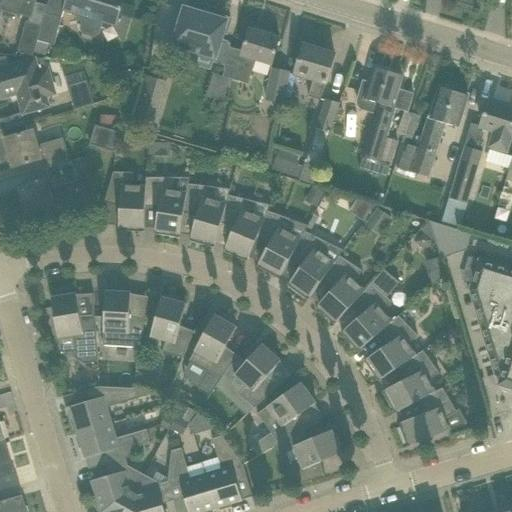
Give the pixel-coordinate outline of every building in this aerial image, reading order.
[(1,0),(0,4),(0,9),(31,19),(36,0),(1,0)] [(82,22),(80,29),(83,34),(93,37),(98,34),(102,22),(115,26),(123,0),(66,0),(64,10),(77,15),(76,20),(82,22)] [(185,9),(174,44),(215,57),(223,32),(227,33),(231,20),(212,14),(211,17),(185,9)] [(44,13),(41,24),(42,24),(37,40),(54,44),(61,17),(44,13)] [(42,24),(41,24),(26,20),(17,51),(33,55),(37,40),(42,24)] [(229,47),(226,57),(228,57),(226,65),(224,65),(223,77),(230,79),(248,84),(255,60),(271,65),(279,38),(250,29),(243,51),(229,47)] [(312,80),(308,95),(320,99),(324,84),(326,84),(334,55),(303,46),(294,75),(312,80)] [(48,97),(57,94),(48,66),(46,67),(43,59),(36,58),(0,68),(0,99),(17,94),(23,114),(50,106),(48,97)] [(264,100),(284,103),(290,71),(270,67),(264,100)] [(373,113),(360,156),(370,159),(366,170),(387,176),(398,140),(386,137),(395,108),(408,112),(414,94),(398,89),(402,75),(375,67),(370,83),(363,80),(356,102),(357,106),(360,109),(373,113)] [(130,70),(118,73),(122,89),(134,86),(130,70)] [(147,74),(132,124),(157,131),(172,81),(147,74)] [(67,86),(74,110),(93,104),(86,80),(67,86)] [(398,168),(429,177),(445,123),(457,127),(467,95),(440,87),(436,101),(433,100),(419,148),(408,145),(406,152),(403,151),(398,168)] [(318,165),(328,132),(329,133),(339,103),(325,98),(316,127),(306,160),(305,160),(303,165),(299,178),(298,179),(315,185),(321,165),(318,165)] [(492,132),(487,147),(506,153),(511,133),(511,108),(488,102),(480,128),(492,132)] [(100,112),(98,123),(119,127),(121,116),(100,112)] [(89,144),(115,152),(121,132),(95,125),(89,144)] [(40,160),(42,169),(70,161),(63,138),(38,145),(34,130),(4,139),(12,168),(40,160)] [(282,136),(279,144),(288,147),(291,139),(282,136)] [(448,197),(467,203),(483,151),(464,145),(448,197)] [(71,161),(70,161),(42,169),(45,179),(18,187),(26,215),(55,207),(49,188),(77,179),(71,161)] [(330,171),(323,178),(331,185),(338,178),(330,171)] [(144,232),(145,207),(146,186),(132,186),(133,173),(113,172),(104,202),(120,206),(119,231),(144,232)] [(179,238),(183,213),(186,193),(173,191),(173,178),(146,178),(146,186),(145,207),(159,207),(154,234),(179,238)] [(214,248),(221,223),(226,204),(213,200),(215,187),(188,184),(186,193),(183,213),(197,215),(190,241),(214,248)] [(312,185),(304,200),(316,207),(324,192),(312,185)] [(247,262),(257,238),(264,219),(252,214),(255,201),(228,195),(226,204),(221,223),(234,227),(224,252),(247,262)] [(365,225),(378,235),(391,217),(377,207),(365,225)] [(279,279),(291,257),(300,239),(289,233),(293,220),(268,211),(264,219),(257,238),(270,243),(257,267),(279,279)] [(314,213),(305,231),(309,233),(318,216),(314,213)] [(457,254),(464,232),(429,221),(441,259),(457,254)] [(308,300),(323,279),(334,263),(323,255),(329,243),(309,233),(305,231),(300,239),(291,257),(303,263),(287,285),(308,300)] [(415,242),(424,249),(431,241),(423,234),(415,242)] [(334,325),(351,306),(365,291),(355,282),(362,271),(339,256),(334,263),(323,279),(334,287),(316,308),(334,325)] [(511,269),(479,259),(471,284),(469,284),(467,289),(470,289),(469,290),(473,291),(471,296),(499,388),(511,391),(511,388),(511,269)] [(358,352),(377,335),(392,322),(383,312),(392,301),(387,298),(399,283),(384,270),(365,291),(351,306),(362,315),(341,333),(358,352)] [(125,292),(125,289),(112,288),(112,292),(106,291),(103,344),(140,346),(145,318),(130,315),(131,293),(125,292)] [(51,298),(56,324),(58,338),(73,336),(77,354),(81,357),(87,356),(88,364),(98,362),(95,315),(80,316),(76,293),(70,294),(69,291),(57,293),(57,297),(51,298)] [(162,351),(183,357),(193,331),(180,326),(186,304),(180,302),(181,299),(169,295),(168,299),(162,297),(150,337),(165,341),(162,351)] [(205,332),(189,361),(208,371),(198,389),(209,395),(222,378),(226,372),(238,355),(226,347),(236,327),(231,324),(233,321),(222,315),(220,318),(214,315),(205,332)] [(378,381),(399,367),(416,355),(408,344),(418,335),(398,316),(392,322),(377,335),(386,345),(364,361),(378,381)] [(269,345),(266,348),(262,344),(234,375),(245,385),(238,393),(255,408),(276,389),(266,378),(281,361),(276,357),(278,354),(269,345)] [(394,414),(417,401),(435,392),(428,380),(439,373),(423,350),(416,355),(399,367),(407,379),(383,391),(394,414)] [(257,414),(279,444),(305,430),(297,416),(316,403),(312,398),(315,396),(308,385),(305,387),(301,382),(257,414)] [(76,429),(77,433),(112,423),(107,406),(137,397),(134,388),(99,386),(85,390),(89,401),(69,407),(73,418),(70,419),(74,430),(76,429)] [(435,392),(417,401),(423,414),(398,423),(407,447),(450,431),(445,418),(456,411),(442,388),(435,392)] [(148,402),(162,406),(165,397),(150,393),(148,402)] [(174,414),(190,422),(196,411),(181,403),(174,414)] [(169,428),(182,435),(188,423),(176,416),(169,428)] [(191,426),(195,439),(208,435),(204,422),(191,426)] [(104,453),(107,464),(126,459),(126,458),(150,438),(146,429),(117,437),(112,423),(77,433),(78,436),(76,437),(79,448),(81,447),(85,459),(104,453)] [(300,460),(289,465),(298,485),(325,476),(320,462),(341,453),(339,447),(342,446),(337,434),(334,436),(332,430),(294,446),(300,460)] [(218,459),(203,463),(216,509),(219,507),(220,510),(231,506),(231,504),(242,501),(239,492),(250,488),(244,466),(221,435),(212,438),(218,459)] [(4,441),(0,442),(0,475),(12,472),(4,441)] [(171,450),(167,480),(173,500),(184,497),(188,511),(212,511),(213,511),(212,510),(216,509),(203,463),(187,468),(181,447),(171,450)] [(123,511),(145,474),(128,465),(126,459),(107,464),(110,475),(91,481),(96,499),(94,500),(97,511),(100,511),(123,511)] [(145,474),(123,511),(164,511),(162,504),(173,500),(167,480),(167,481),(160,483),(145,474)] [(0,511),(24,511),(19,495),(0,500),(0,511)]
